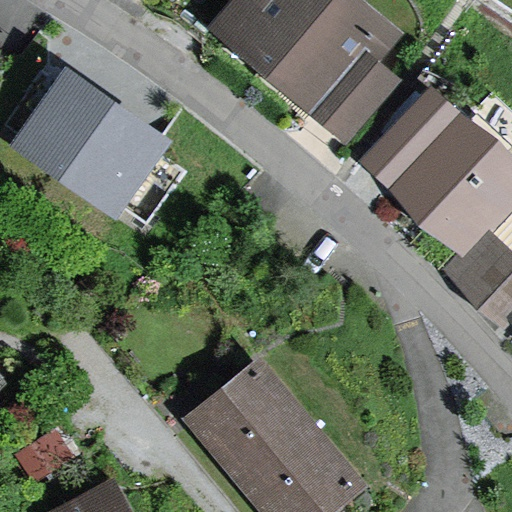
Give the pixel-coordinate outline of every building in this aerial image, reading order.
[(400,17),(379,0),(215,0),(205,14),(326,110),(377,47),(400,17)] [(348,129),(399,65),(377,47),(326,110),(348,129)] [(118,215),(175,136),(72,62),(15,142),(118,215)] [(511,140),(500,126),(455,91),(390,165),(425,213),(463,239),(470,244),(496,215),(499,218),(511,204),(511,140)] [(463,239),(449,254),(481,283),(511,250),(511,229),(499,218),(496,215),(470,244),(463,239)] [(511,250),(481,283),(511,311),(511,250)] [(331,511),(371,479),(263,348),(185,412),(267,511),(331,511)] [(139,511),(114,466),(42,506),(45,511),(139,511)]
